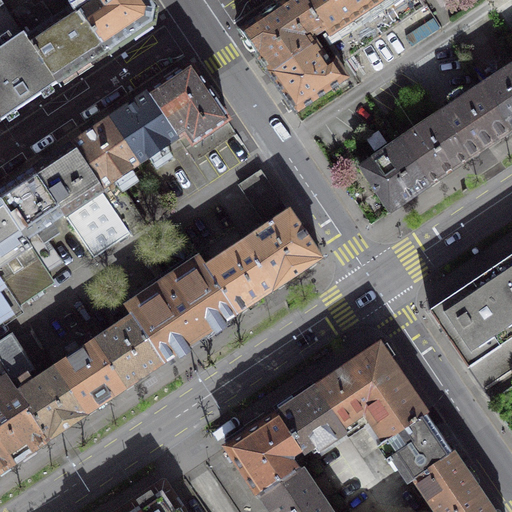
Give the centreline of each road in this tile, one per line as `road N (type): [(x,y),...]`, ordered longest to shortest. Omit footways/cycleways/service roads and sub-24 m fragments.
road 1 (tertiary): [(374,284),(34,511)]
road 2 (tertiary): [(374,284),(200,22)]
road 3 (tertiary): [(374,284),(511,486)]
road 4 (residential): [(200,22),(0,158)]
road 5 (tertiary): [(511,192),(374,284)]
